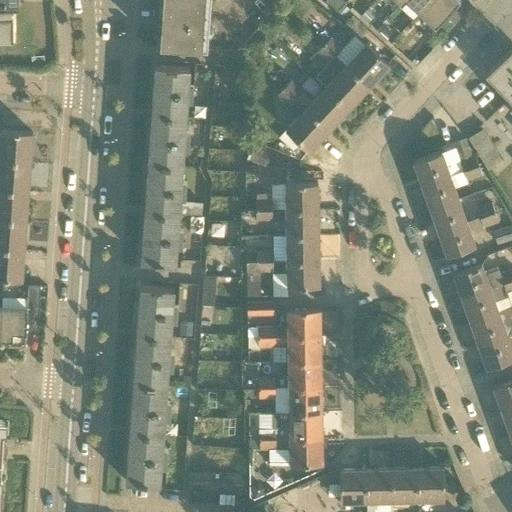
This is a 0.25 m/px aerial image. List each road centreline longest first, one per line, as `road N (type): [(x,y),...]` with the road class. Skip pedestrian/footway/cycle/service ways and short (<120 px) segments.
road 1 (secondary): [(73,384),(94,91)]
road 2 (residential): [(499,511),(414,277)]
road 3 (residential): [(369,161),(379,138),(507,0)]
road 4 (residential): [(369,161),(361,196),(364,273),(387,285),(414,277)]
road 5 (secondary): [(64,511),(73,384)]
road 6 (residential): [(414,277),(369,161)]
